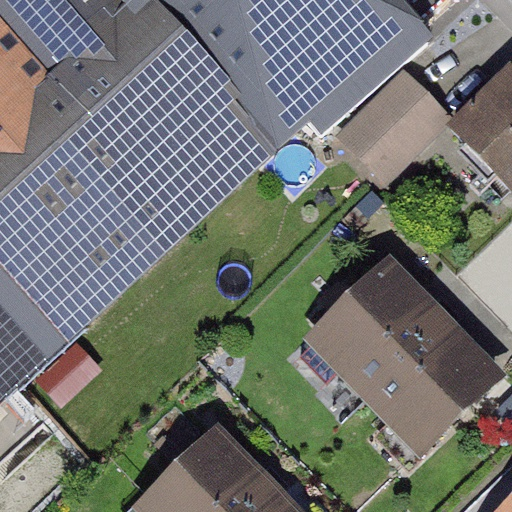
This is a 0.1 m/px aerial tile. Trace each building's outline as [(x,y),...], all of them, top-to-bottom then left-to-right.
[(0,0),(0,402),(84,327),(307,123),(324,140),(427,49),(383,0),(0,0)] [(449,124),(405,80),(367,118),(410,162),(449,124)] [(511,80),(457,134),(511,189),(511,80)] [(444,329),(391,275),(304,359),(330,386),(344,372),(371,399),(444,329)] [(496,382),(444,329),(371,399),(423,453),(496,382)] [(83,386),(64,365),(43,385),(63,405),(83,386)] [(287,511),(219,442),(147,511),(146,511),(287,511)]
